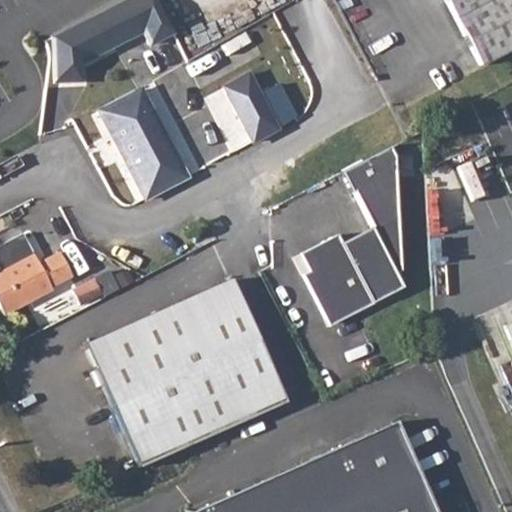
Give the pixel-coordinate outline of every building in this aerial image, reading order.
[(511,0),(444,0),(479,65),(479,66),(511,48),(511,0)] [(95,27),(101,39),(129,25),(120,7),(93,21),(95,27)] [(158,80),(146,87),(191,173),(203,167),(158,80)] [(138,88),(95,109),(142,200),(185,178),(138,88)] [(267,115),(244,128),(252,141),(275,129),(267,115)] [(301,254),(310,271),(304,274),(327,318),(338,322),(374,303),(374,302),(404,287),(397,274),(398,158),(392,145),(343,171),(354,192),(357,191),(375,226),(373,227),(377,236),(348,251),(343,242),(338,234),(301,254)] [(373,227),(343,242),(348,251),(377,236),(373,227)] [(44,278),(36,263),(31,253),(12,263),(0,269),(0,311),(3,316),(25,304),(51,291),(50,288),(71,277),(57,252),(44,259),(52,274),(44,278)] [(301,254),(295,257),(304,274),(310,271),(301,254)] [(44,259),(36,263),(44,278),(52,274),(44,259)] [(227,277),(79,345),(136,467),(283,400),(227,277)] [(433,511),(394,422),(194,511),(433,511)]
